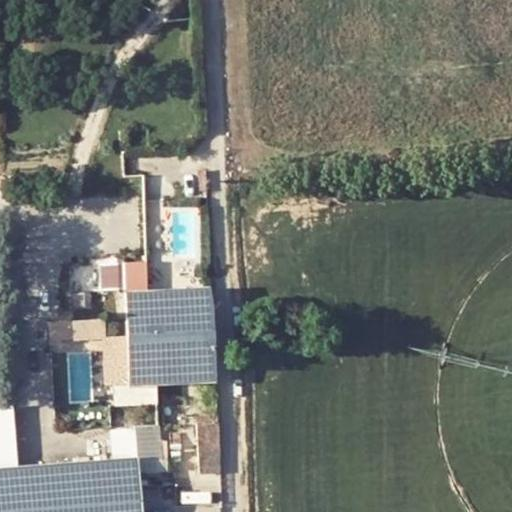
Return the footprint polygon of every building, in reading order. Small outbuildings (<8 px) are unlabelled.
[(153,286),(153,263),(75,263),(75,290),(91,290),(91,287),(153,286)] [(124,293),(130,381),(215,377),(211,289),(124,293)] [(51,357),(75,356),(75,339),(114,339),(114,317),(50,318),(51,357)] [(268,331),(289,331),(289,317),(268,317),(268,331)] [(0,511),(140,511),(136,457),(19,467),(14,406),(0,407),(0,511)] [(206,449),(223,449),(223,416),(206,416),(206,449)] [(206,467),(223,467),(223,449),(206,449),(206,467)] [(144,456),(144,466),(168,466),(167,454),(144,456)]
